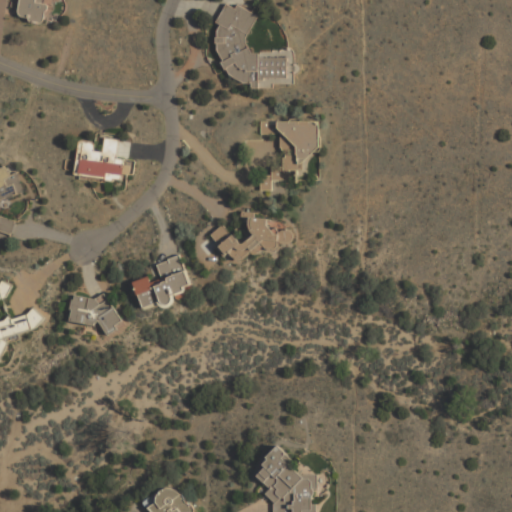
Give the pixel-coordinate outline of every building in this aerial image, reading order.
[(19,0),(18,18),(49,20),(49,0),(19,0)] [(289,57),(267,57),(247,47),(247,37),(259,14),(240,4),(232,5),(227,2),(219,18),(220,68),(254,87),(258,87),(262,80),(293,79),(289,57)] [(320,122),(262,120),(262,133),(283,134),(282,166),(273,165),(273,175),(262,175),(262,190),(273,190),(273,179),(285,180),(286,171),(305,172),(305,155),(319,155),(320,122)] [(130,140),(105,137),(104,150),(95,149),(96,142),(79,140),(76,172),(133,179),(135,160),(128,159),(130,140)] [(18,172),(10,175),(8,167),(0,169),(0,198),(25,190),(18,172)] [(220,232),(218,256),(249,257),(250,244),(293,247),(294,231),(269,229),(270,218),(249,216),(248,233),(220,232)] [(158,262),(163,279),(152,282),(151,276),(135,281),(143,309),(176,299),(174,293),(193,288),(183,255),(158,262)] [(40,309),(15,317),(13,317),(6,319),(0,319),(0,299),(12,295),(12,283),(1,283),(0,283),(0,359),(7,359),(8,336),(45,324),(40,309)] [(70,322),(114,328),(118,300),(75,293),(70,322)] [(257,476),(268,487),(268,497),(274,502),(274,511),(317,511),(317,505),(313,502),(313,492),(318,487),(318,474),(301,474),(294,467),(293,459),(280,445),(263,463),(263,470),(257,476)] [(195,511),(173,482),(145,503),(151,511),(195,511)]
